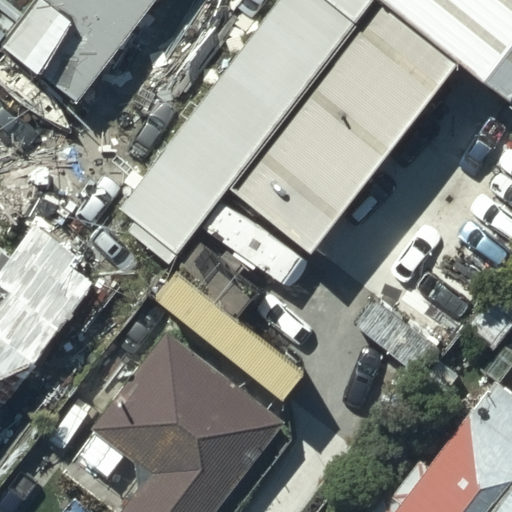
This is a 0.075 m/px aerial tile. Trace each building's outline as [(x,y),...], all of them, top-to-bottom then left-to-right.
[(22,0),(2,26),(79,92),(147,0),(268,0),(122,196),(178,243),(362,0),(22,0)] [(511,0),(396,0),(511,89),(511,0)] [(250,234),(215,207),(176,257),(211,284),(250,234)] [(221,296),(176,260),(152,289),(197,325),(221,296)] [(0,395),(39,345),(0,315),(0,395)] [(210,511),(287,413),(172,325),(94,426),(149,468),(115,511),(210,511)] [(511,511),(511,375),(494,362),(378,511),(511,511)]
